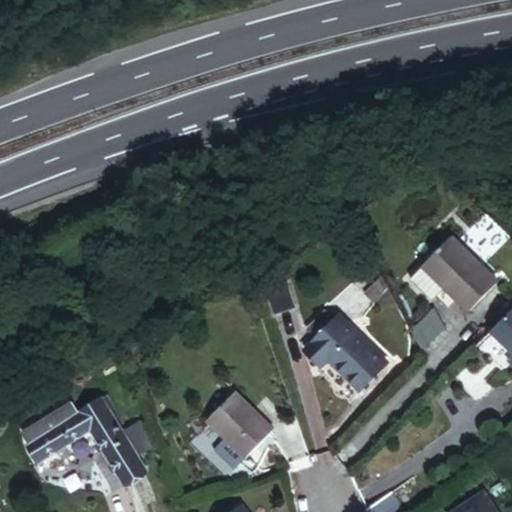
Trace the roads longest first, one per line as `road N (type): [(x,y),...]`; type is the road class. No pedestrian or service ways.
road 1 (trunk): [(0,191),(166,126),(369,72),(511,49)]
road 2 (trunk): [(402,0),(159,66),(0,123)]
